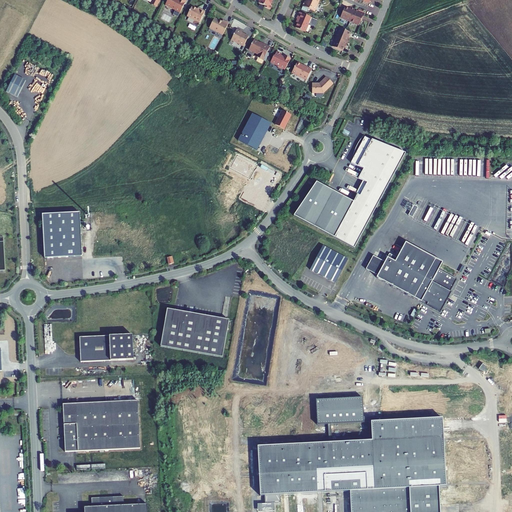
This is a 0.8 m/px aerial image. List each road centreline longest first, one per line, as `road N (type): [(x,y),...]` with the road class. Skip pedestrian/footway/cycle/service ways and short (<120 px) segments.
road 1 (residential): [(243,245),(291,292),(396,340),(435,349),(504,342)]
road 2 (residential): [(42,295),(166,276),(243,245)]
road 3 (unclassified): [(28,311),(38,511)]
road 4 (unclassified): [(27,283),(20,151),(0,112)]
